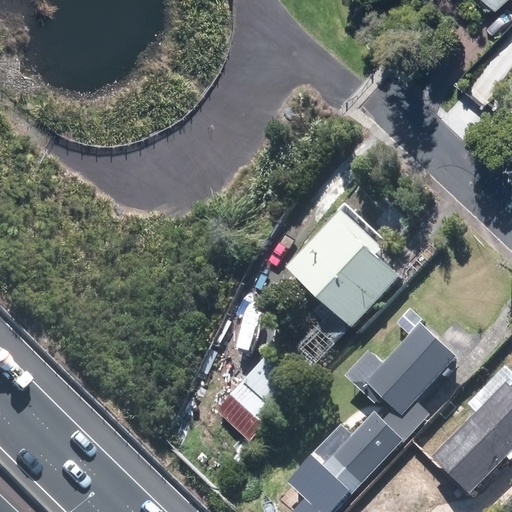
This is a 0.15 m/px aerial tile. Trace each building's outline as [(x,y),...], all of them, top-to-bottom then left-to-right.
[(511,0),(490,0),(501,12),(511,1),(511,0)] [(359,329),(407,279),(345,220),(297,270),(359,329)] [(380,363),(367,350),(344,374),(375,402),(380,397),(399,414),(455,356),(419,322),(380,363)] [(324,369),(342,346),(320,329),(302,353),(324,369)] [(511,371),(476,407),(485,416),(440,459),(476,496),(511,461),(511,371)] [(245,384),(221,411),(253,440),(277,412),(245,384)] [(333,511),(403,440),(374,412),(351,436),(340,425),(286,481),(304,498),(290,511),(333,511)]
